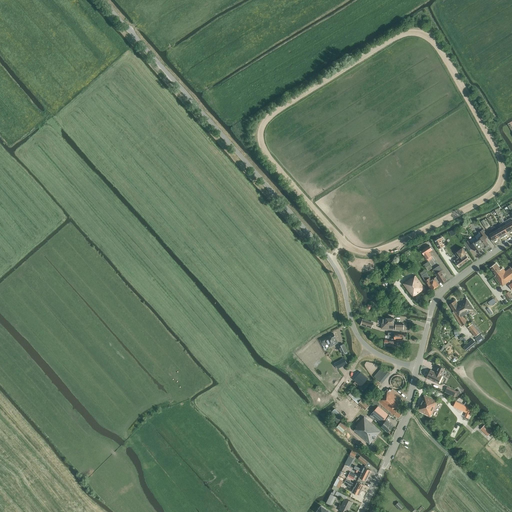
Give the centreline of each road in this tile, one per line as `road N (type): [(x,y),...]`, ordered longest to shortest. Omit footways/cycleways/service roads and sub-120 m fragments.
road 1 (unknown): [(343,243),(367,249),(393,240),(481,195),(499,177),(497,153),(435,43),(420,34),(388,42),(260,128),(260,150),(320,215)]
road 2 (unclassified): [(417,367),(365,345),(328,257),(102,0)]
road 3 (tertiary): [(417,367),(437,296),(511,241)]
road 4 (tertiary): [(365,511),(417,367)]
